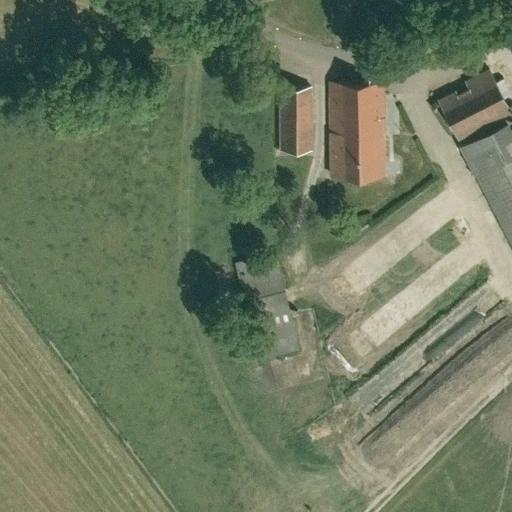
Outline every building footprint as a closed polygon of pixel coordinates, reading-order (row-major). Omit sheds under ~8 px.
[(235,61),(236,59),(240,52),(231,48),(226,56),(235,61)] [(474,130),(476,134),(511,114),(511,113),(489,69),(464,82),(467,87),(456,93),(455,89),(437,98),(458,139),(474,130)] [(385,161),(385,81),(331,81),(330,174),(385,174),(388,177),(393,177),(397,173),(399,173),(399,161),(385,161)] [(313,149),(313,86),(313,84),(280,84),(280,148),(313,149)] [(462,146),(511,244),(511,133),(506,123),(462,146)] [(298,347),(276,252),(234,262),(259,357),(298,347)]
